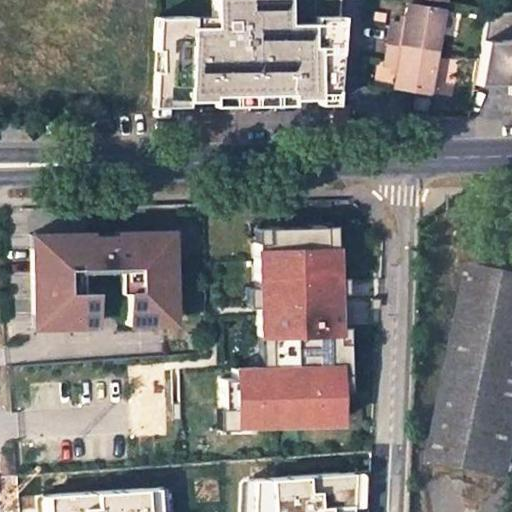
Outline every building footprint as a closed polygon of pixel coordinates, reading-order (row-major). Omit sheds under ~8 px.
[(288,96),(313,95),(313,89),(334,88),(339,13),(315,14),(315,21),(290,23),(290,28),(280,29),(278,0),(212,0),(213,17),(213,27),(193,27),(193,17),(177,18),(177,27),(156,27),(152,97),(185,96),(185,100),(208,100),(208,93),(288,91),(288,96)] [(289,0),(278,0),(280,29),(290,28),(290,23),(289,0)] [(405,1),(404,8),(420,10),(421,4),(405,1)] [(388,47),(434,55),(441,14),(420,10),(404,8),(400,26),(391,25),(388,47)] [(511,12),(486,13),(478,62),(474,84),(506,84),(511,83),(511,12)] [(193,17),(193,27),(213,27),(213,17),(193,17)] [(156,18),(156,27),(177,27),(177,18),(156,18)] [(388,47),(385,67),(395,70),(392,90),(428,96),(434,55),(388,47)] [(313,101),(333,101),(334,88),(313,89),(313,95),(313,101)] [(288,102),(288,96),(288,91),(208,93),(208,100),(208,104),(248,103),(288,102)] [(185,106),(185,100),(185,96),(152,97),(151,108),(185,106)] [(348,107),(333,107),(332,122),(349,121),(348,107)] [(44,327),(92,326),(91,294),(86,294),(67,294),(67,266),(142,264),(142,292),(124,293),(125,326),(157,325),(156,311),(170,311),(168,246),(156,246),(156,232),(114,233),(114,245),(89,246),(88,233),(42,234),(42,248),(28,249),(30,314),(44,314),(44,327)] [(156,246),(168,246),(168,232),(156,232),(156,246)] [(114,245),(114,233),(88,233),(89,246),(114,245)] [(42,248),(42,234),(28,235),(28,249),(42,248)] [(348,259),(289,257),(289,266),(339,268),(339,272),(348,272),(348,259)] [(67,294),(86,294),(85,273),(118,272),(118,293),(124,293),(142,292),(142,264),(67,266),(67,294)] [(339,268),(289,266),(286,317),(336,319),(339,272),(339,268)] [(511,433),(511,275),(476,267),(434,464),(503,478),(511,433)] [(30,328),(44,327),(44,314),(30,314),(30,328)] [(333,362),(295,362),(295,419),(333,419),(333,362)] [(92,384),(56,386),(61,457),(98,454),(97,449),(96,434),(92,384)] [(106,448),(105,433),(96,434),(97,449),(106,448)] [(143,479),(99,482),(101,510),(145,507),(143,485),(143,479)] [(314,511),(312,482),(269,485),(271,511),(314,511)] [(93,511),(92,501),(56,504),(56,511),(93,511)]
